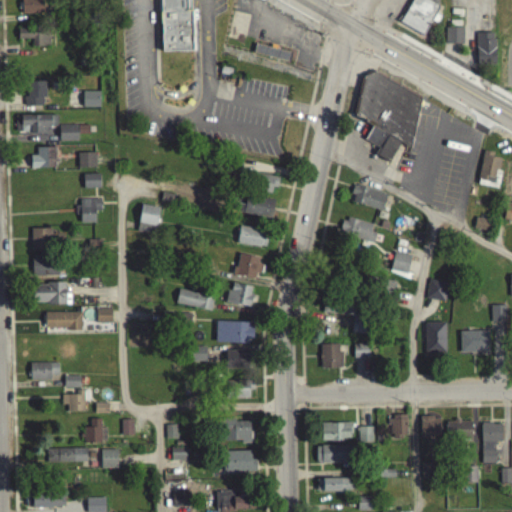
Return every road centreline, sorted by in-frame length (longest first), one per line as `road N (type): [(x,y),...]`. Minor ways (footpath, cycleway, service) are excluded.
road 1 (residential): [(350,22),(282,332),(284,511)]
road 2 (residential): [(282,398),(511,395)]
road 3 (primary): [(511,116),(358,27)]
